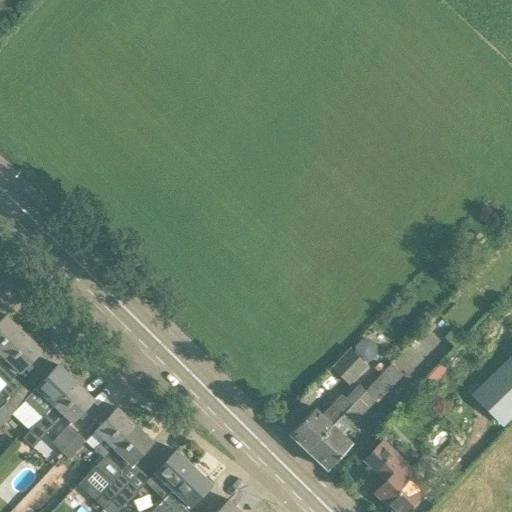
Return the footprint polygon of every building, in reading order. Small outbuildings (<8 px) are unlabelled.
[(0,358),(23,335),(5,317),(0,322),(0,358)] [(454,347),(462,337),(452,328),(444,337),(454,347)] [(0,408),(24,384),(15,376),(40,351),(23,335),(0,358),(0,408)] [(349,385),(367,366),(349,349),(331,368),(349,385)] [(511,358),(511,357),(471,396),(502,428),(511,418),(511,358)] [(379,374),(384,369),(379,363),(374,369),(379,374)] [(351,405),(306,452),(326,471),(351,443),(344,436),(402,375),(390,365),(365,391),(351,405)] [(0,408),(0,425),(11,415),(15,411),(23,402),(42,419),(45,416),(76,384),(58,367),(35,390),(32,392),(24,384),(0,408)] [(42,419),(33,428),(43,437),(63,417),(70,424),(92,400),(76,384),(45,416),(42,419)] [(365,391),(362,388),(358,384),(344,398),(351,405),(365,391)] [(306,452),(351,405),(344,398),(340,394),(321,414),(315,409),(287,435),(306,452)] [(87,440),(85,442),(94,451),(103,459),(134,427),(116,409),(93,433),(87,440)] [(62,432),(50,444),(60,453),(77,434),(68,426),(62,432)] [(103,459),(95,467),(112,484),(120,475),(136,458),(151,443),(134,427),(103,459)] [(77,434),(60,453),(68,460),(85,442),(77,434)] [(393,511),(400,511),(427,485),(384,441),(363,461),(383,480),(372,493),(393,511)] [(175,452),(153,474),(171,491),(193,469),(175,452)] [(163,500),(151,511),(185,511),(188,510),(189,508),(211,486),(193,469),(171,491),(163,500)] [(103,494),(95,502),(104,510),(112,501),(129,483),(120,475),(112,484),(103,494)] [(129,483),(112,501),(121,509),(137,491),(129,483)] [(245,485),(235,496),(247,507),(257,497),(245,485)] [(238,511),(228,502),(217,511),(238,511)]
